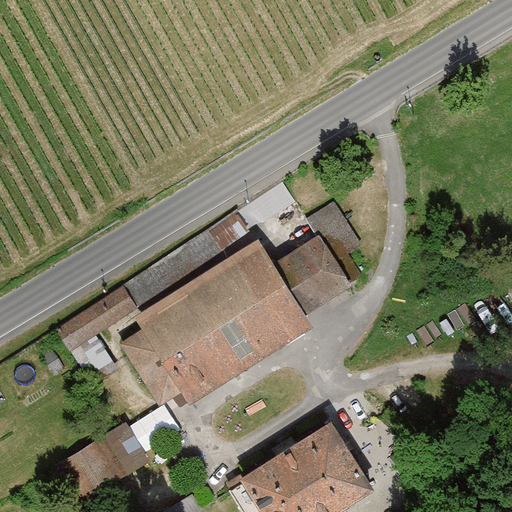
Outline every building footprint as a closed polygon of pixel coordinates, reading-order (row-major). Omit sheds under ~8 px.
[(318,234),(349,282),(361,275),(344,249),(356,241),(332,205),(309,220),(318,234)] [(237,211),(210,229),(222,247),(249,229),(237,211)] [(222,247),(210,229),(124,286),(136,305),(222,247)] [(122,342),(161,401),(181,388),(190,402),(310,324),(302,313),(349,282),(318,234),(272,264),(255,239),(136,316),(144,328),(122,342)] [(93,334),(136,305),(124,286),(57,331),(93,385),(117,369),(93,334)] [(331,420),(240,476),(244,482),(231,490),(244,511),(334,511),(373,489),(331,420)] [(146,458),(124,423),(53,466),(75,502),(146,458)] [(191,493),(161,511),(199,511),(202,510),(191,493)]
